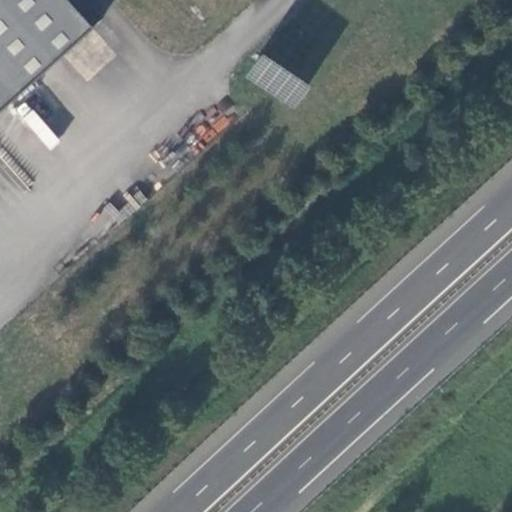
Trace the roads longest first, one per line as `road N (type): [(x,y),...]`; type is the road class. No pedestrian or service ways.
road 1 (trunk): [(511,207),(181,511)]
road 2 (trunk): [(252,511),(511,274)]
